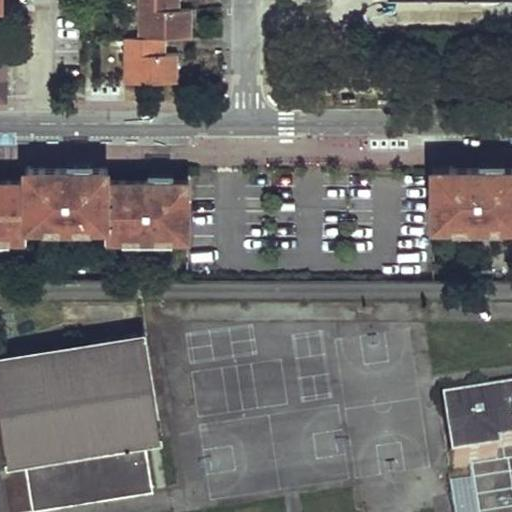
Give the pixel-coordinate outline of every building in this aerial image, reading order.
[(125,81),(178,81),(178,55),(170,55),(170,37),(199,37),(199,8),(186,8),(185,0),(144,0),(145,37),(125,38),(125,81)] [(0,56),(0,100),(8,100),(8,57),(0,56)] [(511,165),(442,165),(441,222),(511,221),(511,165)] [(108,236),(188,236),(188,179),(107,179),(108,167),(26,166),(26,179),(0,179),(0,235),(30,235),(30,222),(108,223),(108,236)] [(143,438),(161,435),(145,330),(0,351),(0,511),(8,511),(8,509),(16,508),(151,488),(143,438)] [(511,511),(511,404),(444,415),(451,467),(472,465),(479,511),(511,511)]
